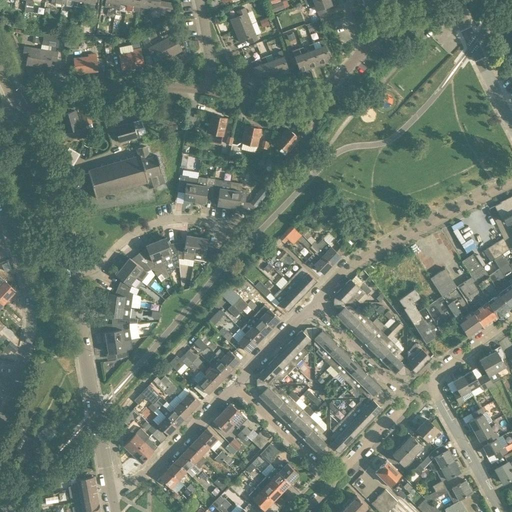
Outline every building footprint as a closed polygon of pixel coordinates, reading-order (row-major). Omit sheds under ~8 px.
[(26,0),(26,1),(24,12),(32,13),(34,1),(30,1),(30,0),(26,0)] [(83,0),(83,8),(87,8),(88,2),(95,3),(95,0),(83,0)] [(115,9),(116,0),(105,0),(104,7),(115,9)] [(127,4),(127,0),(116,0),(115,9),(119,9),(120,3),(127,4)] [(133,11),(136,12),(137,0),(127,0),(127,4),(133,5),(132,11),(133,11)] [(137,0),(136,12),(140,13),(141,7),(147,8),(148,0),(137,0)] [(151,8),(158,9),(160,1),(159,0),(148,0),(147,8),(146,14),(151,14),(151,8)] [(329,0),(314,0),(305,4),(306,7),(314,5),(318,15),(327,12),(325,8),(336,4),(334,0),(331,2),(329,0)] [(158,9),(172,12),(173,3),(160,1),(158,9)] [(273,12),(284,8),(282,1),(271,6),(269,7),(272,12),(273,12)] [(234,31),(251,24),(247,15),(245,8),(236,11),(238,16),(230,19),(234,31)] [(263,27),(270,24),(267,18),(260,21),(263,27)] [(251,24),(234,31),(239,42),(247,39),(249,44),(258,40),(251,24)] [(76,34),(77,26),(70,25),(69,32),(76,34)] [(11,50),(18,47),(11,32),(4,34),(11,50)] [(163,40),(171,57),(182,51),(178,43),(182,40),(178,32),(168,37),(167,35),(164,36),(165,39),(163,40)] [(293,34),(287,36),(290,42),(296,40),(293,34)] [(143,45),(150,42),(146,35),(140,39),(143,45)] [(64,38),(64,46),(78,46),(78,38),(64,38)] [(133,49),(140,47),(138,40),(131,41),(133,49)] [(171,57),(163,40),(147,48),(152,57),(156,54),(160,62),(171,57)] [(312,44),(320,65),(331,61),(323,40),(319,41),(312,44)] [(308,45),(311,51),(305,53),(310,69),(320,65),(312,44),(308,45)] [(38,68),(41,49),(24,47),(22,56),(27,57),(26,66),(38,68)] [(300,72),(310,69),(305,53),(303,47),(299,49),(301,54),(294,57),(300,72)] [(41,49),(38,68),(50,69),(51,61),(56,61),(58,52),(41,49)] [(122,70),(143,65),(140,49),(134,50),(134,53),(120,56),(122,70)] [(273,60),(279,76),(289,72),(281,51),(278,52),(271,54),(273,60)] [(76,73),(97,71),(95,54),(89,55),(89,58),(74,59),(76,73)] [(261,58),(269,79),(279,76),(273,60),(267,62),(265,57),(261,58)] [(269,79),(261,58),(251,62),(259,83),(269,79)] [(85,126),(90,124),(86,109),(80,111),(85,126)] [(75,111),(60,116),(65,133),(80,129),(75,111)] [(109,123),(125,119),(122,111),(107,116),(109,123)] [(212,116),(208,133),(223,136),(226,119),(212,116)] [(140,121),(115,128),(119,143),(136,138),(134,130),(142,128),(140,121)] [(246,126),(242,144),(256,147),(260,129),(246,126)] [(287,129),(276,143),(288,153),(299,139),(287,129)] [(89,173),(85,174),(87,182),(85,182),(87,189),(89,188),(91,196),(95,195),(96,199),(103,196),(103,195),(147,182),(149,189),(160,186),(157,174),(162,173),(157,156),(149,158),(146,147),(138,149),(139,153),(137,154),(138,156),(95,169),(94,167),(87,169),(89,173)] [(289,167),(300,152),(295,148),(283,162),(289,167)] [(283,164),(280,168),(284,172),(288,167),(283,164)] [(194,202),(197,185),(198,181),(198,180),(187,178),(180,177),(177,192),(185,193),(183,200),(194,202)] [(198,181),(197,185),(194,202),(205,203),(206,197),(212,197),(214,182),(215,179),(208,178),(207,180),(206,182),(205,180),(199,179),(198,181)] [(215,179),(214,182),(212,197),(218,198),(217,205),(228,207),(231,182),(215,179)] [(231,182),(228,207),(238,209),(239,202),(245,203),(247,190),(241,190),(242,184),(231,182)] [(270,191),(270,190),(264,185),(260,190),(265,195),(266,196),(270,191)] [(260,202),(254,197),(249,202),(255,207),(256,208),(260,202)] [(511,198),(494,207),(501,221),(503,220),(505,224),(511,220),(511,198)] [(320,232),(325,227),(317,219),(311,224),(320,232)] [(332,266),(311,246),(291,226),(280,238),(285,242),(288,239),(293,244),(297,240),(313,254),(308,259),(323,274),(332,266)] [(312,245),(311,246),(332,266),(341,257),(340,256),(345,252),(336,243),(331,247),(322,239),(317,243),(310,237),(311,236),(304,229),(300,233),(312,245)] [(380,240),(375,234),(372,237),(377,243),(380,240)] [(193,259),(197,237),(186,236),(185,242),(177,243),(178,259),(193,262),(193,259)] [(208,239),(197,237),(193,259),(209,262),(212,258),(211,256),(212,247),(206,246),(208,239)] [(179,264),(178,259),(177,243),(168,244),(166,238),(156,242),(164,263),(172,260),(173,261),(175,265),(179,264)] [(503,254),(509,251),(502,240),(484,251),(488,258),(491,256),(494,260),(503,254)] [(166,268),(164,263),(156,242),(146,246),(148,252),(141,257),(150,269),(161,274),(165,279),(168,277),(165,268),(166,268)] [(277,258),(280,261),(286,254),(283,251),(281,253),(279,251),(275,256),(277,258)] [(500,269),(494,272),(488,277),(497,291),(508,308),(511,305),(511,263),(510,265),(503,254),(494,260),(500,269)] [(472,278),(477,285),(488,277),(485,273),(474,255),(462,262),(472,278)] [(151,270),(150,269),(141,257),(135,262),(129,258),(123,266),(136,277),(141,281),(148,273),(147,272),(151,270)] [(267,273),(272,269),(268,265),(263,269),(267,273)] [(136,277),(123,266),(116,275),(121,279),(118,287),(129,292),(131,288),(128,286),(136,277)] [(182,268),(182,286),(190,286),(191,269),(182,268)] [(294,275),(309,290),(316,282),(302,268),(294,275)] [(483,327),(457,288),(445,270),(430,279),(442,297),(456,319),(468,338),(483,327)] [(287,283),(302,297),(309,290),(294,275),(287,283)] [(0,277),(0,298),(5,304),(16,292),(0,277)] [(487,301),(497,316),(498,317),(499,317),(500,317),(501,316),(501,315),(501,314),(501,313),(508,308),(497,291),(488,277),(477,285),(487,301)] [(487,301),(477,285),(472,278),(457,288),(483,327),(497,316),(487,301)] [(343,287),(355,298),(357,301),(365,293),(358,287),(350,279),(343,287)] [(267,289),(271,284),(268,281),(264,286),(259,281),(255,286),(266,297),(271,292),(267,289)] [(287,283),(280,290),(295,304),(302,297),(287,283)] [(129,292),(118,287),(114,295),(108,294),(106,305),(130,308),(132,295),(128,293),(129,292)] [(350,303),(355,298),(343,287),(336,294),(338,296),(334,300),(334,303),(350,303)] [(398,300),(403,308),(404,308),(412,303),(420,298),(414,289),(398,300)] [(295,304),(280,290),(273,297),(288,312),(295,304)] [(232,305),(240,313),(248,305),(242,300),(239,297),(232,305)] [(404,308),(403,308),(425,343),(442,333),(439,329),(456,319),(442,297),(418,312),(412,303),(404,308)] [(130,308),(106,305),(105,315),(112,316),(112,324),(129,323),(129,319),(130,308)] [(240,313),(232,305),(227,309),(236,317),(240,313)] [(264,305),(255,313),(272,329),(280,320),(272,312),(264,305)] [(382,306),(379,306),(375,311),(379,315),(385,309),(382,306)] [(343,323),(355,311),(351,307),(334,307),(334,310),(338,314),(336,316),(343,323)] [(355,311),(343,323),(351,330),(365,316),(358,308),(355,311)] [(152,311),(152,319),(159,319),(160,312),(152,311)] [(272,329),(255,313),(248,321),(264,337),(272,329)] [(208,321),(213,326),(220,319),(215,314),(211,318),(208,321)] [(372,323),(365,316),(351,330),(358,337),(372,323)] [(264,337),(248,321),(241,330),(245,334),(256,345),(264,337)] [(129,323),(112,324),(112,331),(105,332),(107,343),(130,339),(129,330),(129,323)] [(372,323),(358,337),(365,345),(379,330),(372,323)] [(393,336),(402,326),(400,323),(391,333),(393,336)] [(294,338),(306,349),(311,345),(310,328),(306,328),(303,332),(301,330),(294,338)] [(318,349),(330,337),(323,330),(320,332),(317,328),(314,328),(314,345),(318,349)] [(373,352),(387,337),(379,330),(365,345),(373,352)] [(231,345),(236,340),(227,332),(223,336),(231,345)] [(256,345),(245,334),(238,343),(248,353),(256,345)] [(204,335),(201,339),(200,339),(208,346),(213,351),(216,347),(204,335)] [(330,337),(318,349),(316,352),(323,359),(337,344),(330,337)] [(380,359),(394,344),(387,337),(373,352),(380,359)] [(200,339),(201,339),(200,338),(195,343),(203,351),(208,346),(200,339)] [(306,349),(294,338),(287,345),(302,359),(309,352),(306,349)] [(130,339),(107,343),(108,354),(115,352),(116,359),(128,357),(127,350),(131,349),(130,339)] [(408,351),(411,354),(423,365),(430,357),(422,350),(424,348),(418,341),(416,343),(408,351)] [(330,366),(345,351),(337,344),(323,359),(330,366)] [(386,365),(399,354),(401,351),(394,344),(380,359),(386,365)] [(280,352),(295,366),(302,359),(287,345),(280,352)] [(487,356),(496,371),(505,366),(501,359),(505,357),(500,346),(495,349),(496,351),(487,356)] [(189,350),(184,354),(197,367),(202,362),(189,350)] [(217,356),(232,370),(240,361),(229,351),(225,356),(220,351),(216,355),(217,356)] [(338,373),(352,358),(345,351),(330,366),(338,373)] [(273,359),(288,374),(293,368),(295,366),(280,352),(273,359)] [(197,367),(184,354),(179,359),(176,356),(169,363),(177,371),(184,364),(187,367),(188,366),(193,371),(197,367)] [(399,354),(386,365),(394,373),(396,371),(400,374),(404,374),(403,358),(399,354)] [(416,372),(423,365),(411,354),(407,358),(407,374),(410,374),(414,371),(416,372)] [(210,364),(213,367),(224,378),(232,370),(217,356),(210,364)] [(496,371),(487,356),(479,360),(486,374),(481,377),(487,387),(492,384),(488,376),(496,371)] [(345,380),(359,365),(352,358),(338,373),(345,380)] [(266,367),(278,378),(281,381),(288,374),(273,359),(266,367)] [(164,371),(167,374),(172,368),(169,365),(164,371)] [(352,387),(367,372),(359,365),(345,380),(352,387)] [(213,367),(205,376),(216,386),(224,378),(213,367)] [(278,378),(266,367),(259,374),(261,376),(257,380),(257,385),(271,385),(278,378)] [(462,376),(470,390),(479,385),(482,390),(487,387),(481,377),(477,379),(472,371),(462,376)] [(360,394),(363,391),(374,380),(367,372),(352,387),(360,394)] [(164,376),(160,381),(173,392),(176,388),(171,384),(172,383),(164,376)] [(216,386),(205,376),(197,384),(208,394),(216,386)] [(460,395),(470,390),(462,376),(452,381),(457,390),(452,393),(458,403),(463,401),(460,395)] [(369,397),(383,398),(383,392),(379,389),(381,387),(374,380),(363,391),(369,397)] [(173,392),(160,381),(156,385),(163,392),(164,391),(169,396),(173,392)] [(185,419),(174,409),(170,413),(157,400),(160,396),(149,385),(141,393),(145,397),(151,403),(157,408),(166,417),(176,427),(185,419)] [(266,403),(278,391),(271,385),(257,385),(257,390),(261,394),(259,396),(266,403)] [(278,391),(266,403),(273,410),(288,395),(280,388),(278,391)] [(190,392),(181,401),(192,411),(200,403),(190,392)] [(312,401),(315,397),(309,392),(306,395),(312,401)] [(145,397),(141,393),(134,401),(139,405),(145,397)] [(280,417),(295,402),(288,395),(273,410),(280,417)] [(315,397),(312,401),(317,406),(320,402),(315,397)] [(362,404),(374,416),(381,408),(379,406),(383,402),(383,398),(369,397),(362,404)] [(192,411),(181,401),(174,409),(185,419),(192,411)] [(302,409),(295,402),(280,417),(288,424),(302,409)] [(330,407),(335,412),(338,409),(331,402),(329,404),(330,407)] [(374,416),(362,404),(360,402),(353,409),(367,423),(374,416)] [(157,408),(151,403),(148,407),(153,412),(157,408)] [(222,413),(233,424),(242,415),(230,404),(222,413)] [(474,431),(488,423),(482,414),(484,413),(481,407),(471,413),(474,418),(468,421),(474,431)] [(128,426),(139,414),(133,409),(122,420),(128,426)] [(288,424),(295,431),(310,417),(302,409),(288,424)] [(367,423),(353,409),(346,416),(360,430),(367,423)] [(224,433),(233,424),(222,413),(213,422),(224,433)] [(310,417),(295,431),(303,438),(317,423),(321,420),(314,413),(310,417)] [(339,423),(353,437),(360,430),(346,416),(339,423)] [(176,427),(166,417),(158,425),(169,435),(176,427)] [(426,420),(417,429),(427,440),(437,430),(426,420)] [(141,426),(146,431),(150,426),(146,422),(141,426)] [(303,438),(310,445),(322,433),(325,431),(317,423),(303,438)] [(346,445),(353,437),(339,423),(331,431),(334,434),(346,445)] [(488,443),(496,438),(498,437),(495,432),(493,433),(488,423),(474,431),(479,441),(485,438),(488,443)] [(148,429),(152,433),(157,428),(153,424),(148,429)] [(245,427),(240,431),(246,436),(250,432),(245,427)] [(124,445),(133,454),(147,438),(149,436),(140,428),(124,445)] [(157,438),(162,433),(157,428),(152,433),(157,438)] [(199,437),(209,447),(217,439),(207,429),(199,437)] [(246,436),(240,431),(236,436),(241,441),(246,436)] [(260,449),(267,441),(259,433),(251,441),(260,449)] [(322,433),(310,445),(318,452),(320,451),(323,454),(327,454),(326,438),(322,433)] [(346,445),(334,434),(330,438),(330,454),(333,454),(337,450),(339,452),(346,445)] [(401,446),(410,455),(420,445),(410,436),(401,446)] [(209,447),(199,437),(191,445),(204,458),(210,452),(207,449),(209,447)] [(142,463),(156,447),(147,438),(133,454),(142,463)] [(496,438),(488,443),(482,446),(488,456),(493,453),(496,458),(506,452),(503,447),(501,448),(496,438)] [(229,444),(236,450),(240,446),(234,439),(229,444)] [(269,464),(273,460),(271,458),(278,452),(270,444),(259,455),(269,464)] [(207,460),(204,458),(191,445),(183,453),(199,468),(207,460)] [(433,472),(435,471),(440,468),(454,460),(448,449),(443,445),(434,449),(414,471),(418,475),(429,464),(433,472)] [(402,464),(410,455),(401,446),(392,454),(402,464)] [(218,455),(223,460),(229,465),(233,460),(227,455),(226,456),(221,451),(218,455)] [(175,462),(186,472),(190,468),(197,475),(201,470),(199,468),(183,453),(175,462)] [(223,460),(218,455),(214,459),(219,464),(223,460)] [(256,458),(251,464),(255,467),(260,462),(256,458)] [(435,471),(441,481),(442,481),(446,478),(446,479),(460,471),(454,460),(440,468),(435,471)] [(414,505),(423,495),(386,461),(375,472),(393,489),(398,483),(408,493),(405,496),(414,505)] [(178,480),(186,472),(175,462),(168,470),(178,480)] [(507,462),(495,469),(503,483),(511,478),(511,463),(509,465),(507,462)] [(255,467),(251,464),(246,469),(250,473),(255,467)] [(287,464),(278,473),(290,484),(298,475),(287,464)] [(290,484),(278,473),(274,469),(266,477),(281,492),(290,484)] [(178,480),(168,470),(160,478),(170,488),(178,480)] [(204,480),(208,476),(203,471),(198,475),(204,480)] [(68,488),(69,490),(69,493),(95,488),(93,477),(86,478),(77,480),(78,486),(68,488)] [(222,490),(227,485),(218,477),(214,482),(222,490)] [(281,492),(266,477),(257,486),(272,501),(281,492)] [(451,487),(451,488),(447,490),(446,491),(452,502),(471,491),(465,480),(451,487)] [(234,481),(229,486),(239,495),(244,490),(234,481)] [(445,486),(442,481),(441,481),(432,486),(435,491),(445,486)] [(192,492),(195,489),(190,484),(187,487),(192,492)] [(272,501),(257,486),(248,495),(264,510),(272,501)] [(446,491),(447,490),(445,486),(435,491),(425,497),(429,501),(438,496),(446,491)] [(95,488),(69,493),(70,499),(80,497),(81,501),(97,498),(95,488)] [(213,498),(219,492),(215,488),(209,494),(213,498)] [(386,511),(390,508),(397,502),(385,490),(371,504),(379,511),(386,511)] [(174,500),(176,498),(178,496),(174,492),(170,496),(174,500)] [(219,496),(215,501),(226,511),(231,507),(225,502),(219,496)] [(357,496),(340,511),(366,511),(364,510),(367,506),(357,496)] [(423,496),(415,505),(419,509),(427,500),(423,496)] [(63,511),(77,511),(99,508),(97,498),(81,501),(82,506),(62,509),(63,511)] [(424,511),(432,504),(427,500),(419,509),(422,511),(424,511)] [(227,511),(226,511),(215,501),(211,505),(218,511),(227,511)] [(444,510),(445,511),(466,511),(459,501),(444,510)]
